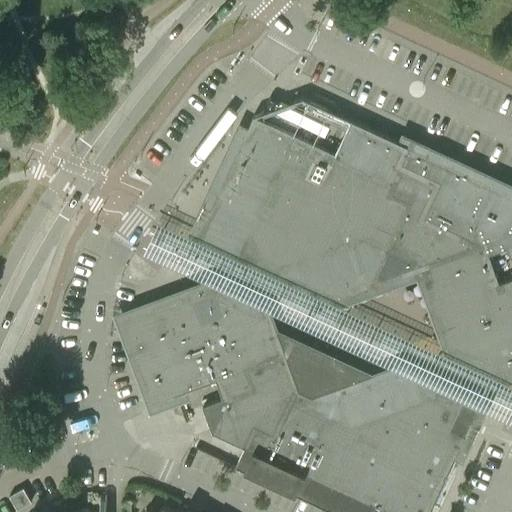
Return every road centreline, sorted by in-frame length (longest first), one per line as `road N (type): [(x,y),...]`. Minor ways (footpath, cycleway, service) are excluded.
road 1 (tertiary): [(0,315),(82,167),(222,0)]
road 2 (residential): [(260,511),(115,453),(92,452),(0,488)]
